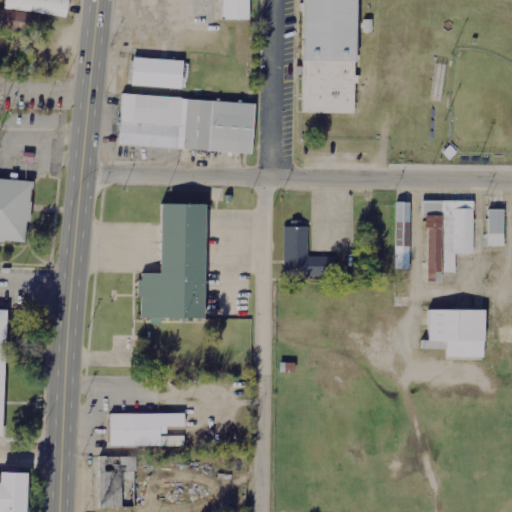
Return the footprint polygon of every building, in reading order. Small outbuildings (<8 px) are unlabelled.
[(0,32),(36,37),(39,16),(66,19),(68,0),(2,0),(2,11),(0,10),(0,32)] [(248,0),(220,0),(220,22),(248,22),(248,0)] [(302,0),(301,114),(355,115),(355,0),(302,0)] [(182,90),(184,64),(132,59),(130,85),(182,90)] [(254,104),(120,96),(117,146),(251,154),(254,104)] [(0,244),(26,246),(31,182),(0,179),(0,244)] [(473,254),(474,201),(427,201),(426,276),(435,276),(435,283),(443,283),(443,273),(456,273),(456,254),(473,254)] [(395,270),(410,270),(411,202),(396,202),(395,270)] [(204,319),(205,204),(159,204),(158,274),(137,274),(137,319),(204,319)] [(504,247),(504,210),(489,210),(488,246),(504,247)] [(305,227),(282,227),(281,278),(332,278),(333,258),(305,258),(305,227)] [(483,359),(483,341),(492,341),(492,310),(427,310),(427,341),(420,341),(420,351),(445,351),(445,359),(483,359)] [(511,325),(499,325),(499,371),(511,371),(511,325)] [(108,448),(159,448),(159,429),(184,429),(184,415),(108,415),(108,448)] [(91,511),(120,511),(121,475),(134,475),(135,458),(91,458),(91,511)] [(28,511),(28,475),(1,474),(1,485),(0,484),(0,511),(28,511)]
